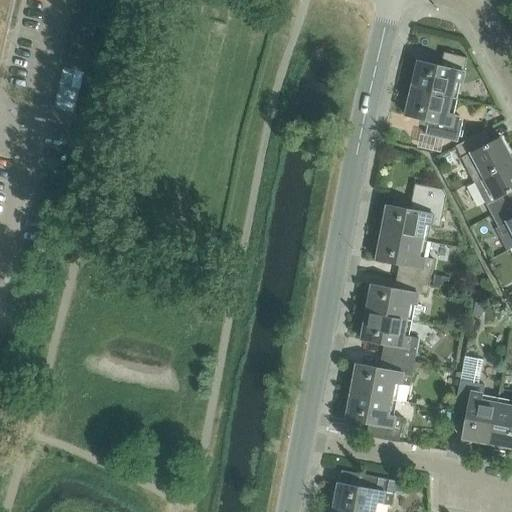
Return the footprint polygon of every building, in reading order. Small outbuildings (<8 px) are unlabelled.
[(0,0),(0,67),(15,0),(0,0)] [(97,19),(100,7),(75,1),(72,13),(97,19)] [(94,32),(97,19),(72,13),(69,26),(94,32)] [(91,45),(94,32),(69,26),(66,39),(91,45)] [(88,59),(91,45),(66,39),(63,53),(88,59)] [(419,61),(412,88),(449,97),(452,81),(461,83),(467,58),(444,52),(441,66),(419,61)] [(85,72),(88,59),(63,53),(59,66),(63,67),(75,70),(85,72)] [(75,70),(63,67),(55,102),(75,107),(79,89),(71,88),(75,70)] [(412,88),(406,116),(428,121),(425,135),(458,143),(463,121),(460,116),(445,113),(449,97),(412,88)] [(482,177),(511,161),(511,158),(501,137),(490,143),(484,132),(456,146),(462,158),(470,154),(482,177)] [(511,161),(482,177),(494,199),(486,204),(492,215),(511,204),(511,161)] [(382,233),(428,242),(431,226),(440,227),(446,196),(443,189),(415,184),(410,209),(387,205),(382,233)] [(511,204),(492,215),(498,227),(506,223),(511,233),(511,204)] [(397,277),(429,283),(435,284),(439,260),(427,258),(430,242),(428,242),(382,233),(377,261),(399,265),(397,277)] [(372,284),(367,312),(413,321),(418,322),(421,306),(416,305),(418,294),(427,296),(429,283),(397,277),(395,288),(372,284)] [(382,356),(414,362),(419,338),(410,336),(413,321),(367,312),(361,340),(384,344),(382,356)] [(410,386),(414,362),(382,356),(379,368),(357,364),(352,392),(397,400),(400,384),(410,386)] [(490,444),(499,398),(483,395),(485,386),(461,381),(454,414),(466,416),(462,438),(490,444)] [(397,400),(352,392),(346,419),(369,424),(366,436),(399,442),(404,418),(394,416),(397,400)] [(511,401),(499,398),(490,444),(511,448),(511,401)] [(339,483),(333,511),(340,511),(380,511),(382,503),(391,505),(396,481),(363,475),(361,487),(339,483)]
